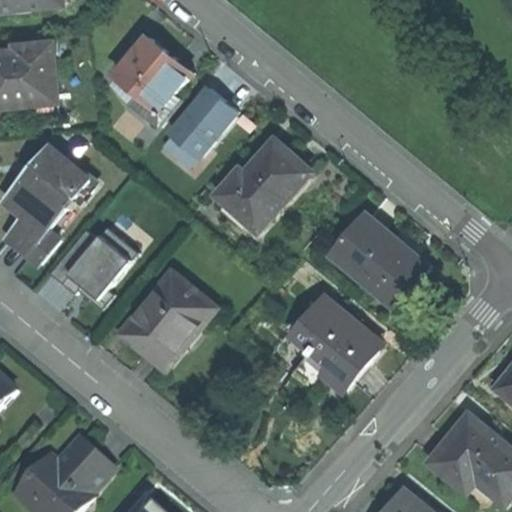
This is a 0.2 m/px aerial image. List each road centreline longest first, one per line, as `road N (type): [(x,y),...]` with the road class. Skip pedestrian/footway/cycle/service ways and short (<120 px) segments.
road 1 (residential): [(511,267),(192,0)]
road 2 (residential): [(0,301),(255,511)]
road 3 (residential): [(315,511),(511,283)]
